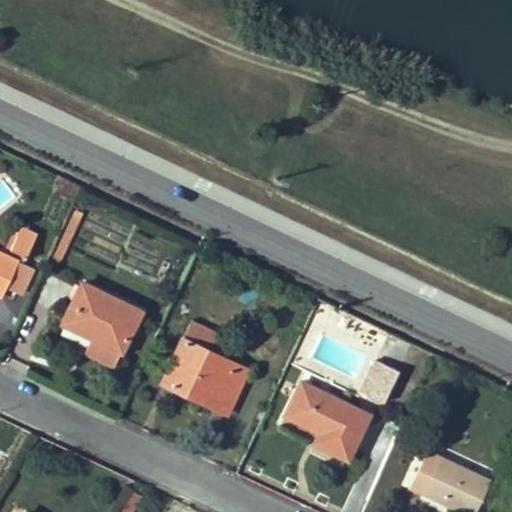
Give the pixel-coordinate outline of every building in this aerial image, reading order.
[(81,215),(74,212),(53,258),(60,261),(81,215)] [(24,227),(21,234),(35,240),(38,234),(24,227)] [(26,258),(35,240),(21,234),(13,251),(26,258)] [(0,253),(0,286),(6,289),(18,262),(0,253)] [(140,313),(81,284),(63,321),(91,335),(90,338),(83,352),(113,367),(120,352),(140,313)] [(191,324),(183,340),(218,357),(226,341),(191,324)] [(174,358),(181,362),(169,388),(213,409),(216,402),(230,408),(248,371),(218,357),(183,340),(174,358)] [(169,388),(181,362),(174,358),(162,384),(169,388)] [(398,373),(373,361),(358,392),(382,405),(398,373)] [(347,461),(368,417),(301,384),(285,416),(314,430),(315,427),(321,431),(315,445),(347,461)] [(227,416),(230,408),(216,402),(213,409),(227,416)] [(474,511),(489,482),(426,451),(408,490),(453,511),(474,511)] [(132,511),(139,499),(133,495),(123,511),(132,511)]
